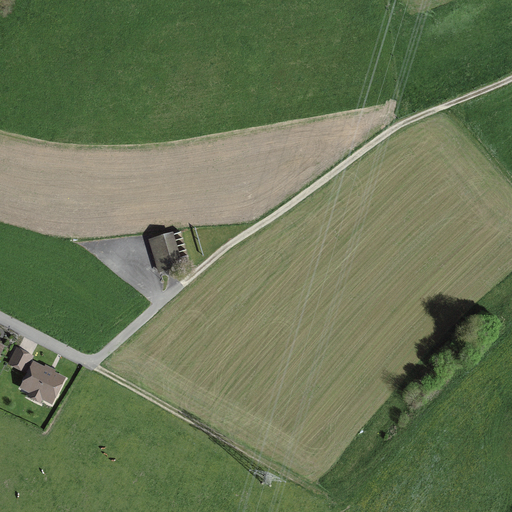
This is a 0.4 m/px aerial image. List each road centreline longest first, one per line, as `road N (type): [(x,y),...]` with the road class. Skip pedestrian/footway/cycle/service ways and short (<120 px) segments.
road 1 (track): [(511,77),(394,126),(180,285)]
road 2 (track): [(89,363),(305,485)]
road 3 (residential): [(0,317),(89,363),(180,285)]
